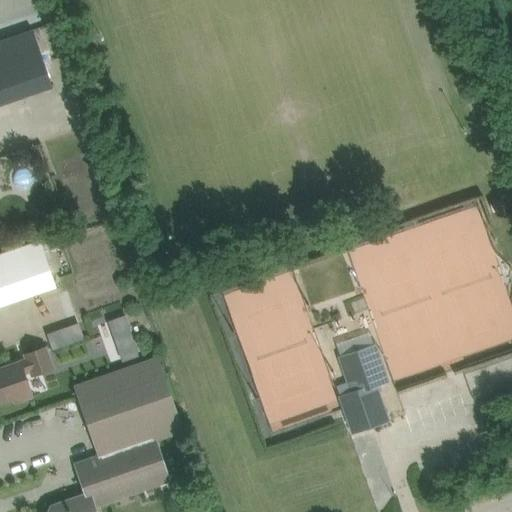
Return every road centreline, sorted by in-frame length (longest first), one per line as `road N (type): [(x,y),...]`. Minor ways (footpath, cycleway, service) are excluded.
road 1 (unknown): [(403,511),(388,463),(393,442),(471,412)]
road 2 (unknown): [(0,330),(58,306),(68,284),(63,249)]
